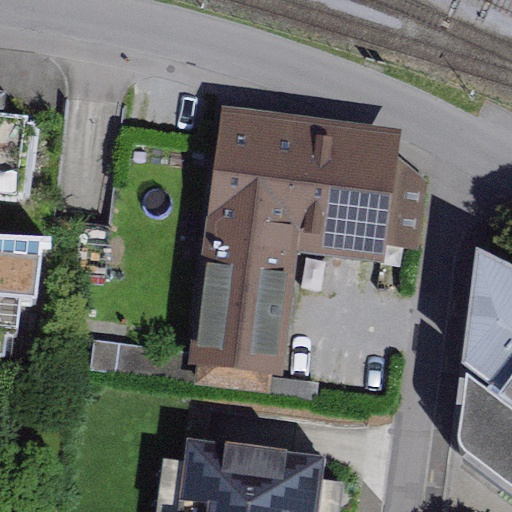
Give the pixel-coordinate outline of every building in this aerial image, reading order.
[(0,198),(11,117),(0,115),(0,198)] [(389,152),(228,133),(199,356),(204,357),(201,383),(265,390),(268,365),(273,365),(291,232),(414,248),(421,179),(389,152)] [(0,368),(10,370),(15,313),(42,315),(46,266),(0,240),(0,368)] [(511,279),(483,268),(466,467),(511,501),(511,279)] [(318,511),(326,457),(187,439),(177,511),(318,511)]
